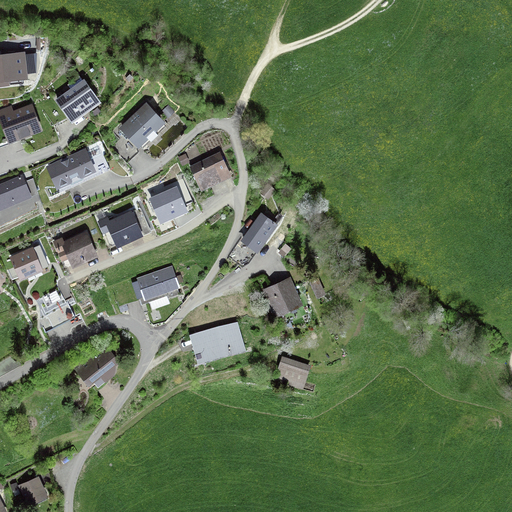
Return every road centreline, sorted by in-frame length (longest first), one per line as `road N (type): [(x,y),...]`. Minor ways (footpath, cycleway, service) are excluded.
road 1 (residential): [(76,195),(136,177),(216,122),(232,125),(245,170),(240,196)]
road 2 (track): [(86,453),(201,380),(270,377)]
road 3 (residential): [(69,511),(86,453),(158,341)]
road 4 (residential): [(0,386),(101,325),(132,325),(158,341)]
road 5 (residential): [(240,196),(224,255),(158,341)]
road 6 (residential): [(240,196),(93,271)]
road 7 (track): [(376,0),(325,34),(266,54)]
